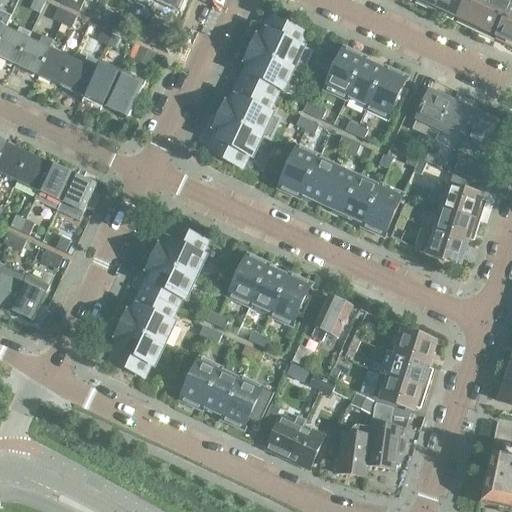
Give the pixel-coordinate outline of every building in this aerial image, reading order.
[(39,0),(34,0),(31,9),(40,14),(45,3),(39,0)] [(71,9),(75,0),(62,0),(60,4),(71,9)] [(84,1),(81,0),(75,0),(71,9),(79,12),(84,1)] [(184,0),(157,0),(158,1),(179,11),(184,0)] [(434,13),(439,0),(419,0),(420,0),(424,2),(422,7),(431,11),(434,13)] [(439,0),(434,13),(436,14),(446,18),(448,13),(452,15),(456,18),(464,0),(439,0)] [(475,32),(489,0),(464,0),(456,18),(461,20),(465,21),(463,26),(472,30),(472,31),(475,32)] [(511,6),(511,5),(500,0),(489,0),(475,32),(478,33),(487,37),(489,33),(493,35),(497,37),(495,41),(495,42),(511,6)] [(511,49),(511,6),(495,42),(511,49)] [(63,25),(69,14),(58,9),(53,20),(63,25)] [(116,30),(122,18),(111,13),(106,25),(116,30)] [(77,17),(69,14),(63,25),(71,29),(77,17)] [(130,22),(122,18),(116,30),(124,34),(130,22)] [(257,38),(251,51),(302,75),(312,53),(299,47),(305,34),(277,22),(271,34),(266,32),(263,40),(257,38)] [(0,42),(8,25),(7,24),(4,29),(0,27),(0,42)] [(0,58),(17,67),(29,41),(26,40),(29,34),(8,25),(0,42),(0,58)] [(160,51),(161,50),(166,39),(146,29),(140,41),(160,51)] [(109,46),(114,35),(103,30),(98,41),(109,46)] [(116,49),(121,39),(121,38),(114,35),(109,46),(116,49)] [(39,77),(51,51),(47,50),(51,42),(40,37),(37,45),(29,41),(17,67),(39,77)] [(338,50),(325,44),(322,51),(334,57),(338,50)] [(345,101),(364,62),(356,58),(357,55),(344,49),(324,91),(345,101)] [(62,88),(74,62),(51,51),(39,77),(62,88)] [(153,68),(158,56),(149,51),(143,63),(153,68)] [(293,71),(302,76),(302,75),(251,51),(245,64),(250,66),(246,75),(251,77),(245,89),(273,102),(279,90),(283,92),(293,71)] [(84,98),(96,73),(95,72),(99,62),(88,57),(84,67),(74,62),(62,88),(84,98)] [(366,111),(385,72),(364,62),(345,101),(347,101),(348,99),(367,108),(366,110),(366,111)] [(393,76),(385,72),(366,111),(388,121),(392,111),(399,114),(409,92),(403,89),(408,79),(395,73),(393,76)] [(107,109),(119,83),(96,73),(84,98),(107,109)] [(140,93),(119,83),(107,109),(129,119),(140,93)] [(267,113),(273,102),(245,89),(240,101),(235,98),(231,107),(226,105),(220,118),(271,141),(281,120),(267,113)] [(439,131),(452,104),(430,93),(417,120),(439,131)] [(312,117),(316,108),(307,104),(303,113),(312,117)] [(462,141),(474,114),(452,104),(439,131),(462,141)] [(325,112),(316,108),(312,117),(321,121),(325,112)] [(498,125),(481,117),(474,114),(462,141),(485,152),(498,125)] [(270,142),(271,141),(220,118),(214,131),(219,133),(215,141),(220,144),(214,156),(242,169),(247,156),(252,159),(262,138),(270,142)] [(305,131),(309,122),(300,118),(296,127),(305,131)] [(416,125),(405,120),(404,119),(392,146),(393,147),(404,152),(416,125)] [(319,127),(309,122),(305,131),(315,135),(319,127)] [(355,136),(359,127),(350,123),(345,132),(355,136)] [(368,132),(359,127),(355,136),(364,141),(368,132)] [(347,151),(352,142),(342,137),(338,146),(347,151)] [(361,146),(352,142),(347,151),(357,155),(361,146)] [(30,157),(7,146),(0,161),(0,174),(18,183),(30,157)] [(301,197),(319,158),(298,148),(278,190),(291,196),(293,193),(301,197)] [(419,160),(410,156),(406,165),(415,169),(419,160)] [(440,160),(431,156),(427,164),(436,168),(440,160)] [(52,167),(30,157),(18,183),(39,193),(35,201),(36,202),(52,167)] [(393,161),(384,157),(379,166),(389,170),(393,161)] [(322,206),(339,170),(319,161),(320,158),(319,158),(301,197),(322,206)] [(481,184),(486,173),(459,160),(454,171),(475,180),(481,184)] [(427,165),(419,161),(414,173),(421,177),(427,165)] [(75,178),(52,167),(36,202),(57,212),(61,203),(63,204),(75,178)] [(343,216),(359,180),(339,170),(322,206),(343,216)] [(265,172),(262,179),(275,185),(278,178),(265,172)] [(96,188),(75,178),(63,204),(84,214),(96,188)] [(363,225),(381,186),(379,189),(359,180),(343,216),(363,225)] [(403,196),(381,186),(363,225),(372,229),(371,232),(384,238),(403,196)] [(480,204),(482,198),(448,188),(441,210),(479,223),(480,220),(483,210),(478,208),(479,204),(480,204)] [(405,206),(400,217),(407,221),(413,209),(405,206)] [(478,225),(479,223),(441,210),(434,232),(468,243),(469,238),(470,234),(475,235),(478,225)] [(21,233),(27,222),(16,217),(11,228),(21,233)] [(402,232),(407,221),(400,217),(395,229),(402,232)] [(35,225),(27,222),(21,233),(29,237),(35,225)] [(201,256),(207,243),(179,230),(173,243),(168,241),(164,249),(159,247),(153,260),(195,280),(205,258),(201,256)] [(461,264),(468,243),(434,232),(428,254),(427,254),(427,255),(443,261),(461,265),(461,264)] [(14,250),(19,239),(8,234),(3,244),(14,250)] [(61,238),(56,249),(65,254),(71,242),(61,238)] [(27,242),(19,239),(14,250),(21,253),(27,242)] [(63,259),(46,252),(41,264),(57,271),(63,259)] [(237,266),(240,259),(227,253),(224,260),(237,266)] [(250,308),(268,269),(259,265),(260,262),(247,256),(228,298),(250,308)] [(185,301),(195,280),(153,260),(147,273),(152,275),(148,284),(153,286),(147,298),(175,311),(180,299),(185,301)] [(0,306),(12,312),(28,278),(5,267),(0,278),(0,306)] [(270,318),(288,278),(268,269),(250,308),(251,309),(252,306),(271,314),(270,317),(270,318)] [(49,288),(28,278),(12,312),(33,322),(49,288)] [(302,320),(312,298),(306,296),(311,285),(298,280),(297,282),(288,278),(270,318),(292,327),(297,317),(302,320)] [(169,322),(175,311),(147,298),(142,309),(137,307),(133,316),(128,313),(122,326),(164,346),(174,325),(169,322)] [(330,299),(327,306),(312,337),(322,342),(325,335),(337,341),(348,316),(352,309),(330,299)] [(215,326),(219,317),(210,313),(206,322),(215,326)] [(229,321),(219,317),(215,326),(224,331),(229,321)] [(154,368),(164,346),(122,326),(116,339),(121,342),(117,350),(122,353),(116,365),(143,378),(149,366),(154,368)] [(208,341),(213,332),(203,327),(199,336),(208,341)] [(367,330),(359,327),(354,338),(361,342),(367,330)] [(218,345),(222,336),(213,332),(208,341),(218,345)] [(258,346),(262,337),(253,333),(248,342),(258,346)] [(428,367),(435,346),(435,345),(419,338),(402,334),(402,335),(395,356),(387,353),(387,354),(428,367)] [(271,341),(262,337),(258,346),(267,350),(271,341)] [(356,354),(361,342),(354,338),(348,350),(356,354)] [(251,360),(255,351),(246,347),(241,356),(251,360)] [(300,347),(297,353),(292,362),(305,368),(312,352),(300,347)] [(260,364),(264,356),(264,355),(255,351),(251,360),(260,364)] [(426,372),(428,367),(387,354),(380,376),(426,390),(427,387),(430,377),(425,376),(426,372)] [(203,409),(221,370),(200,360),(180,401),(193,407),(194,405),(203,409)] [(335,384),(341,372),(333,369),(328,380),(335,384)] [(223,418),(242,379),(241,379),(240,382),(221,373),(222,370),(221,370),(203,409),(223,418)] [(425,393),(426,390),(380,376),(373,398),(414,412),(416,406),(416,405),(417,402),(422,403),(425,393)] [(263,389),(242,379),(223,418),(232,422),(231,425),(244,431),(248,421),(255,424),(265,402),(258,399),(263,389)] [(321,392),(325,384),(315,379),(311,387),(321,392)] [(177,394),(180,386),(167,380),(164,388),(177,394)] [(511,407),(511,381),(507,380),(500,403),(511,407)] [(332,387),(325,384),(321,392),(328,395),(332,387)] [(374,404),(356,395),(351,406),(370,415),(374,404)] [(271,406),(263,424),(272,428),(280,410),(271,406)] [(289,460),(303,431),(294,427),(295,424),(281,417),(266,450),(269,451),(268,452),(278,457),(279,455),(289,460)] [(372,426),(371,431),(372,431),(367,468),(368,468),(395,471),(397,453),(401,453),(403,451),(404,444),(402,441),(399,441),(400,429),(372,426)] [(366,479),(368,468),(367,468),(372,431),(371,431),(357,429),(353,431),(353,435),(343,433),(338,475),(366,479)] [(310,434),(303,431),(289,460),(297,464),(297,466),(307,470),(307,469),(310,470),(325,438),(311,431),(310,434)] [(511,459),(490,455),(480,505),(509,511),(508,511),(509,511),(510,511),(511,511),(511,459)]
